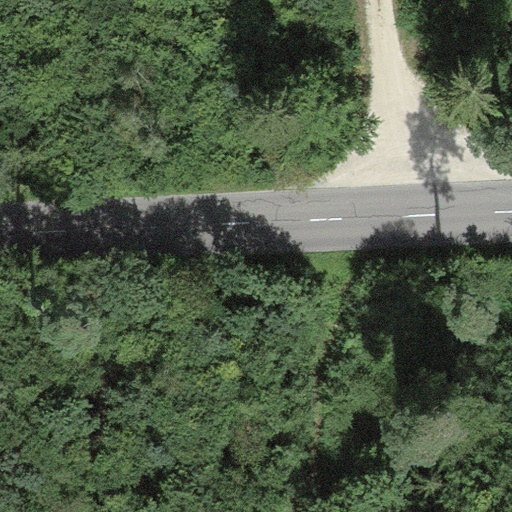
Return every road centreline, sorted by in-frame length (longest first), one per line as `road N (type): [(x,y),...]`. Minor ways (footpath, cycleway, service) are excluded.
road 1 (unclassified): [(511,211),(0,230)]
road 2 (track): [(377,217),(362,0)]
